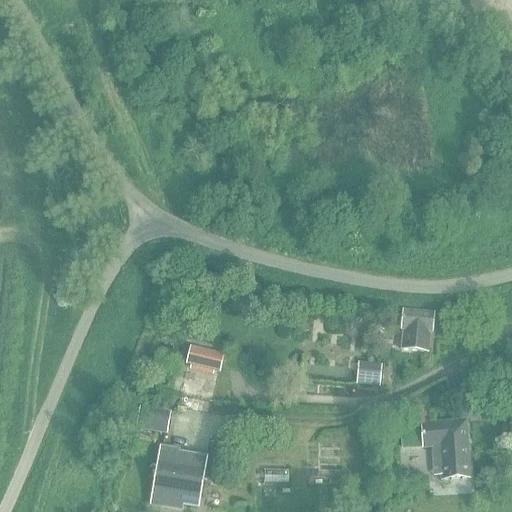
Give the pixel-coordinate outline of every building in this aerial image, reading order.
[(232,306),(255,311),(258,297),(236,291),(232,306)] [(432,335),(434,335),(436,314),(406,308),(404,333),(405,333),(404,353),(431,355),(432,335)] [(187,367),(218,374),(222,359),(190,352),(187,367)] [(357,387),(380,388),(381,363),(358,362),(357,387)] [(212,403),(208,419),(220,422),(224,406),(212,403)] [(165,434),(168,414),(140,410),(137,429),(165,434)] [(453,424),(421,426),(422,449),(440,449),(443,483),(468,482),(466,445),(454,445),(453,424)] [(176,452),(162,449),(154,496),(179,500),(178,505),(196,507),(202,472),(190,470),(191,462),(175,460),(176,452)]
